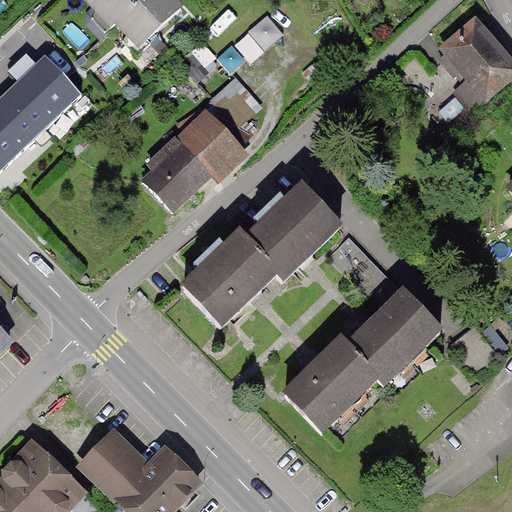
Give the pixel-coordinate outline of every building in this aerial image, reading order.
[(143,0),(93,0),(90,4),(113,28),(118,24),(143,0)] [(143,0),(118,24),(140,48),(181,10),(171,0),(143,0)] [(237,41),(251,62),(286,40),(273,19),(237,41)] [(511,105),(511,58),(481,28),(436,73),(490,127),(511,105)] [(209,74),(191,55),(180,66),(198,85),(209,74)] [(82,99),(46,61),(0,103),(0,175),(0,176),(82,99)] [(249,145),(221,114),(145,183),(173,214),(249,145)] [(303,192),(249,244),(242,237),(184,293),(222,332),(278,279),(284,285),(340,231),(303,192)] [(400,291),(350,240),(329,260),(379,312),(400,291)] [(403,296),(349,348),(342,341),(284,397),(323,437),(379,383),(385,389),(440,335),(403,296)] [(501,361),(475,329),(451,348),(477,380),(501,361)] [(0,356),(11,345),(0,333),(0,356)] [(110,441),(84,467),(129,511),(174,511),(200,486),(166,454),(144,476),(110,441)] [(0,483),(0,511),(67,511),(83,495),(33,448),(0,483)]
